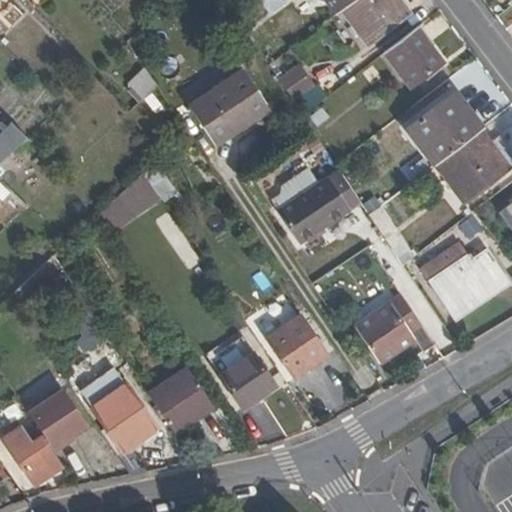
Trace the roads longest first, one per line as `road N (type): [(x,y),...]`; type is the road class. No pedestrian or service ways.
road 1 (residential): [(82,511),(314,461)]
road 2 (residential): [(314,461),(511,344)]
